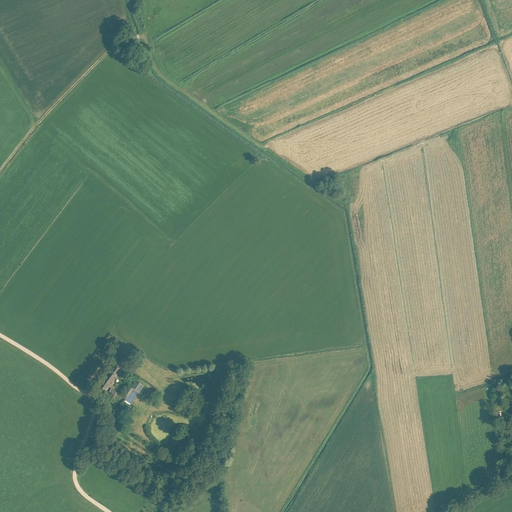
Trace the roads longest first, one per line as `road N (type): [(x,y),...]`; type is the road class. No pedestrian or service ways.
road 1 (track): [(129,0),(159,74),(345,204)]
road 2 (track): [(107,511),(74,478),(93,401),(0,333)]
road 3 (track): [(0,171),(112,48),(142,35)]
